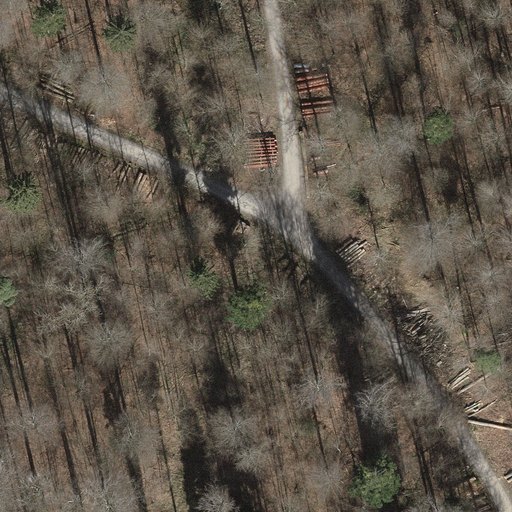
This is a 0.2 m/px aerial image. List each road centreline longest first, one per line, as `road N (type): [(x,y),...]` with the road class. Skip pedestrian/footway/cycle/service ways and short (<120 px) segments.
road 1 (track): [(287,221),(387,335),(507,511)]
road 2 (track): [(0,91),(287,221)]
road 3 (track): [(270,0),(289,120),(287,221)]
